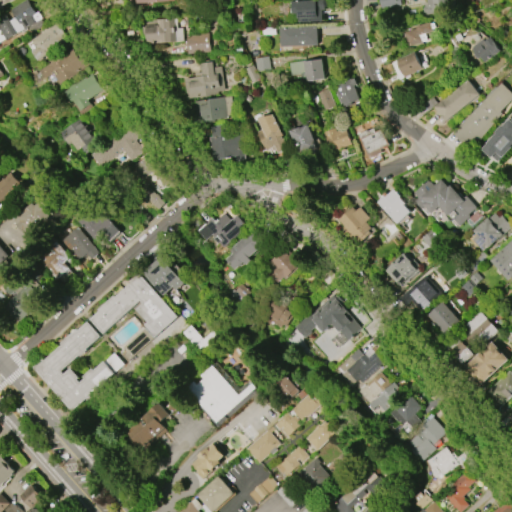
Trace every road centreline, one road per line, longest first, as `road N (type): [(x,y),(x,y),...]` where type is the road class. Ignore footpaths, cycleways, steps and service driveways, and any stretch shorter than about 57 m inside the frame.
road 1 (residential): [(74,0),(205,169),(335,256),(511,457)]
road 2 (residential): [(0,372),(218,179),(318,188),(361,182),(430,146)]
road 3 (residential): [(353,0),(389,111),(469,172),(511,189)]
road 4 (secondary): [(135,511),(0,359)]
road 5 (secondary): [(0,410),(90,511)]
